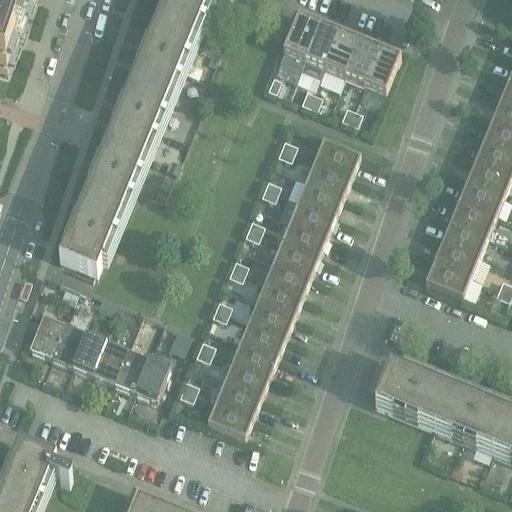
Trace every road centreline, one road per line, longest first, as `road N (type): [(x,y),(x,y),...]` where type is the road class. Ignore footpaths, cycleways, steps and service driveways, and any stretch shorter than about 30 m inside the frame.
road 1 (residential): [(298,511),(17,397)]
road 2 (tertiary): [(0,271),(88,0)]
road 3 (residential): [(369,296),(453,36)]
road 4 (residential): [(298,511),(369,296)]
road 5 (residential): [(511,355),(369,296)]
